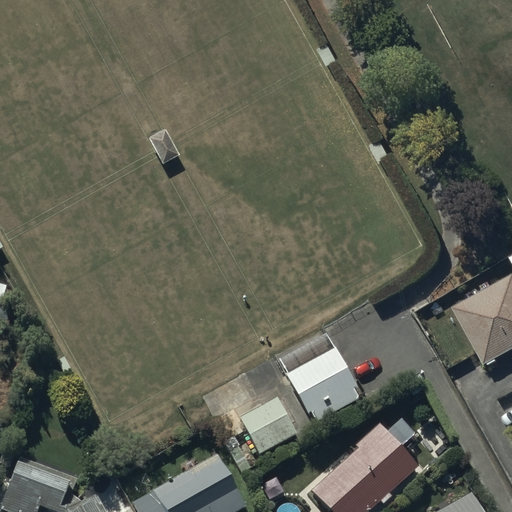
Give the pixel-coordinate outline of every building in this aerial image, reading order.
[(147,140),(147,141),(162,166),(178,156),(163,130),(147,140)] [(511,343),(511,277),(511,276),(457,307),(486,358),(511,343)] [(333,350),(287,375),(313,422),(359,397),(333,350)] [(201,395),(201,396),(215,420),(259,396),(245,371),(201,395)] [(276,400),(240,418),(259,453),(294,434),(276,400)] [(369,511),(416,469),(415,467),(377,425),(352,447),(355,451),(350,455),(346,450),(299,494),(306,502),(312,497),(326,511),(369,511)] [(214,459),(136,502),(141,511),(233,511),(241,508),(214,459)] [(59,510),(65,492),(69,480),(14,462),(0,503),(0,510),(5,511),(36,511),(39,504),(59,510)] [(74,508),(65,492),(59,510),(59,511),(98,511),(91,498),(74,508)] [(480,511),(471,494),(438,511),(480,511)]
